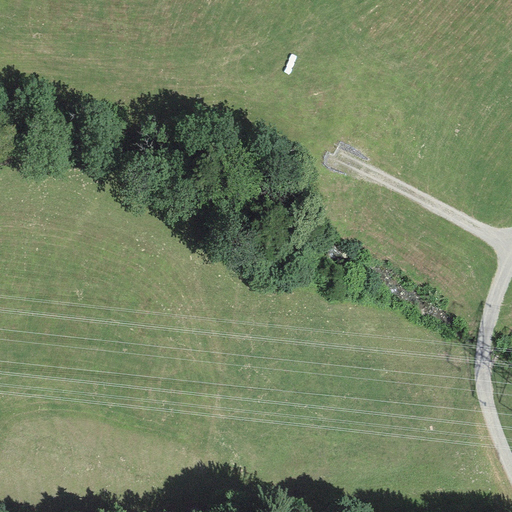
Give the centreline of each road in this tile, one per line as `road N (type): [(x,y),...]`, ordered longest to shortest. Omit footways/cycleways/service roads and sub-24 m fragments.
road 1 (track): [(511,267),(493,309),(487,385),(511,463)]
road 2 (track): [(341,154),(511,241)]
